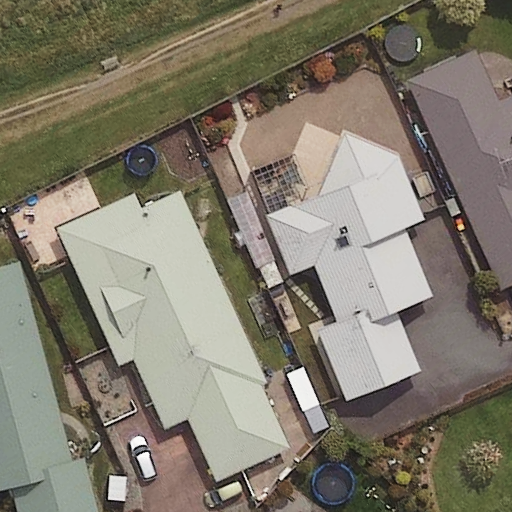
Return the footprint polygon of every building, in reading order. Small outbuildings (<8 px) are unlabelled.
[(511,94),(496,101),(474,51),(407,80),(499,288),(511,282),(511,94)] [(396,154),(358,137),(325,150),(339,187),(266,216),(289,273),(313,263),(336,321),(316,329),(344,399),(417,370),(393,310),(429,295),(401,225),(421,218),(396,154)] [(259,374),(178,190),(140,206),(135,195),(58,229),(117,365),(133,358),(163,427),(186,417),(214,480),(285,449),(254,377),(259,374)] [(69,459),(17,263),(0,267),(0,488),(10,486),(16,511),(94,511),(80,456),(69,459)] [(326,417),(299,365),(277,377),(304,428),(326,417)] [(328,511),(313,501),(305,511),(328,511)]
